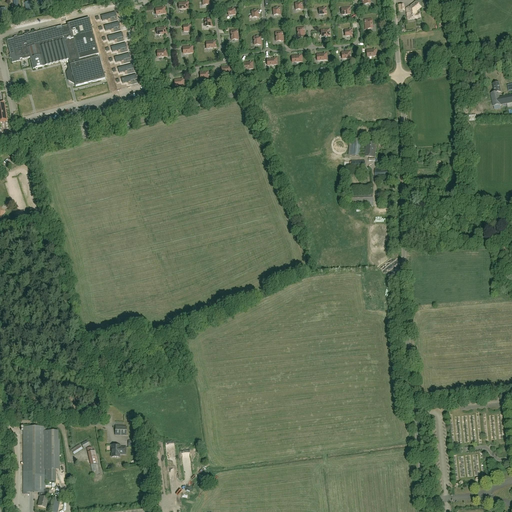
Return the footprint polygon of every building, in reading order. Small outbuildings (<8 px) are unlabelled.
[(408,6),(406,8),(406,9),(407,20),(418,19),(418,18),(421,18),(420,14),(417,14),(417,12),(417,11),(421,7),(416,1),(409,7),(408,6)] [(165,7),(155,8),(156,16),(166,14),(165,7)] [(116,17),(115,13),(101,17),(102,22),(106,21),(106,20),(107,20),(110,20),(110,19),(116,17)] [(61,26),(54,28),(8,40),(7,42),(12,63),(20,61),(20,59),(22,59),(23,60),(30,58),(33,69),(69,60),(70,65),(68,66),(69,70),(67,73),(70,74),(71,78),(69,81),(75,84),(76,87),(105,79),(99,58),(97,58),(96,55),(99,55),(89,19),(67,25),(68,26),(62,27),(61,26)] [(371,19),(364,20),(365,30),(372,29),(371,19)] [(112,29),(119,28),(118,23),(104,27),(105,32),(108,31),(108,30),(109,30),(109,31),(112,30),(112,29)] [(156,28),(157,36),(167,35),(166,27),(156,28)] [(304,27),(297,28),(298,38),(305,37),(304,27)] [(230,31),(231,41),(238,40),(237,30),(230,31)] [(122,38),(121,34),(106,37),(108,42),(111,41),(112,41),(115,40),(122,38)] [(118,51),(125,49),(123,44),(109,48),(111,53),(114,52),(115,51),(115,52),(118,51)] [(193,46),(183,47),(183,54),(193,53),(193,46)] [(366,50),(367,58),(377,56),(376,49),(366,50)] [(350,52),(342,53),(342,60),(351,59),(350,52)] [(121,61),(127,60),(126,55),(112,59),(113,64),(117,63),(117,62),(118,62),(121,62),(121,61)] [(301,56),(291,56),(292,64),(302,63),(301,56)] [(243,63),(243,70),(253,69),(253,62),(243,63)] [(129,65),(115,69),(116,74),(120,73),(121,73),(124,72),(130,70),(129,65)] [(132,76),(118,80),(119,85),(122,84),(123,83),(123,84),(127,83),(126,83),(133,81),(132,76)] [(184,79),(174,80),(175,87),(185,86),(184,79)] [(493,84),(495,93),(491,94),(494,107),(501,105),(511,102),(511,95),(499,98),(498,93),(501,92),(499,83),(493,84)] [(366,142),(365,157),(375,158),(376,143),(366,142)] [(43,428),(21,429),(23,494),(44,494),(44,483),(55,483),(54,468),(44,468),(43,428)] [(57,461),(57,430),(54,430),(54,431),(46,431),(47,464),(56,464),(56,461),(57,461)] [(69,449),(71,453),(89,445),(86,441),(69,449)] [(120,445),(111,445),(111,452),(112,452),(111,457),(119,457),(119,454),(126,454),(126,447),(122,447),(122,448),(120,448),(120,445)] [(87,452),(90,464),(96,462),(94,451),(87,452)] [(80,473),(89,472),(88,462),(80,463),(80,473)] [(40,497),(38,506),(46,508),(48,499),(48,498),(40,497)]
